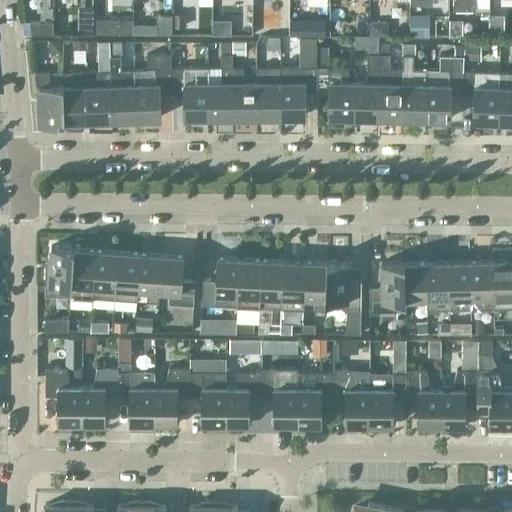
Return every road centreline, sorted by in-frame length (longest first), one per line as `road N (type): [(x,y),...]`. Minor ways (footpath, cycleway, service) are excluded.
road 1 (residential): [(15,160),(511,163)]
road 2 (residential): [(19,204),(511,207)]
road 3 (residential): [(287,467),(19,461)]
road 4 (residential): [(19,461),(19,204)]
road 5 (residential): [(511,455),(318,453),(287,467)]
road 6 (residential): [(12,132),(1,0)]
